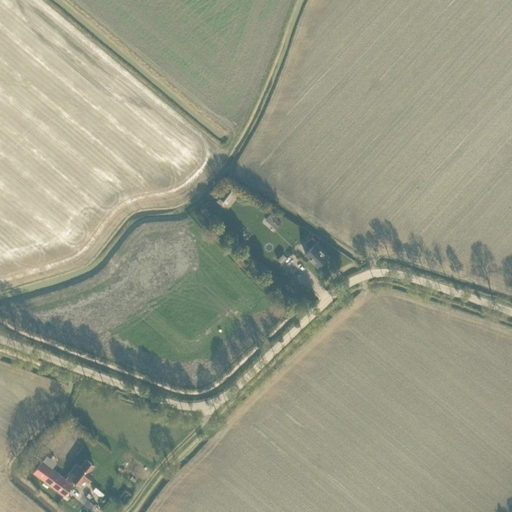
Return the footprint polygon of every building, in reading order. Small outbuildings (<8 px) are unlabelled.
[(226,201),(234,192),(227,187),(220,196),(226,201)] [(307,250),(305,252),(317,265),(327,256),(314,244),(316,242),(310,237),(302,245),(307,250)] [(286,257),(283,254),(277,259),(280,263),(286,257)] [(77,463),(68,475),(66,478),(41,461),(32,474),(64,495),(74,480),(79,484),(84,477),(88,480),(93,474),(89,471),(94,465),(87,459),(81,467),(77,463)] [(103,495),(98,500),(103,504),(107,499),(103,495)]
